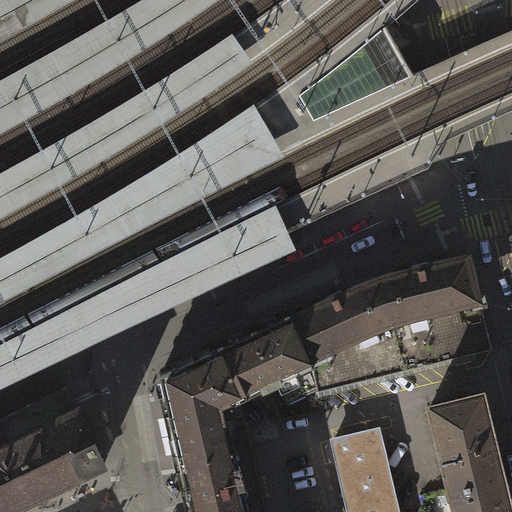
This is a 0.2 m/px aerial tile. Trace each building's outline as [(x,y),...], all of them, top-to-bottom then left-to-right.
[(0,0),(0,41),(72,0),(0,0)] [(189,20),(219,0),(146,0),(77,41),(0,82),(0,133),(36,114),(88,84),(141,51),(176,28),(189,20)] [(0,218),(4,216),(60,185),(115,153),(159,126),(194,103),(206,96),(255,63),(235,35),(174,73),(156,84),(99,119),(19,165),(0,174),(0,218)] [(0,301),(133,232),(210,192),(232,181),(285,155),(256,106),(209,137),(188,150),(122,190),(45,235),(0,259),(0,301)] [(0,387),(79,350),(296,248),(276,205),(180,254),(85,302),(0,345),(0,387)] [(334,295),(290,316),(310,359),(392,323),(474,302),(481,300),(469,254),(421,265),(398,271),(376,278),(361,284),(334,295)] [(392,323),(404,370),(480,352),(486,351),(474,302),(392,323)] [(220,347),(240,391),(303,363),(310,359),(290,316),(257,330),(220,347)] [(404,370),(392,323),(310,359),(303,363),(311,393),(320,391),(404,370)] [(160,375),(192,511),(245,511),(231,451),(219,399),(240,391),(220,347),(160,375)] [(0,511),(4,511),(105,464),(67,386),(0,418),(0,511)] [(454,511),(511,511),(511,490),(488,392),(429,406),(449,488),(454,511)] [(331,438),(348,511),(400,511),(397,499),(380,427),(331,438)]
